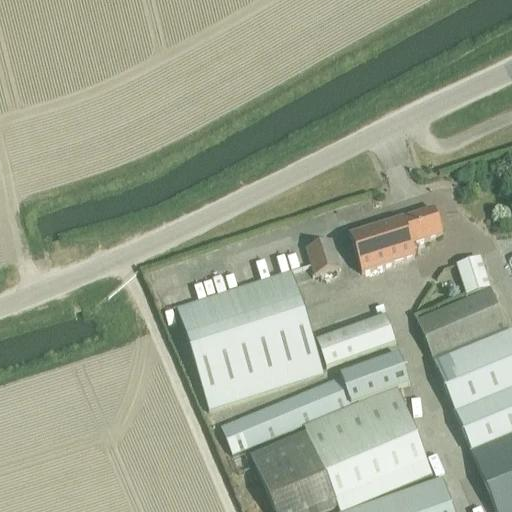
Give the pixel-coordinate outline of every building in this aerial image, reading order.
[(416,252),(415,248),(442,239),(433,212),(349,239),(361,278),(415,261),(412,253),(416,252)] [(340,272),(331,245),(306,253),(315,280),(340,272)] [(479,263),(456,270),(466,300),(488,293),(479,263)] [(324,379),(291,277),(175,314),(208,416),(324,379)] [(415,325),(493,511),(511,511),(511,335),(508,337),(490,294),(415,325)] [(316,345),(326,373),(395,349),(385,320),(316,345)] [(416,390),(403,358),(341,382),(340,381),(217,430),(230,464),(305,434),(400,395),(416,390)] [(400,395),(305,434),(307,437),(250,461),(271,511),(356,511),(435,480),(400,395)] [(462,511),(452,481),(363,511),(462,511)]
